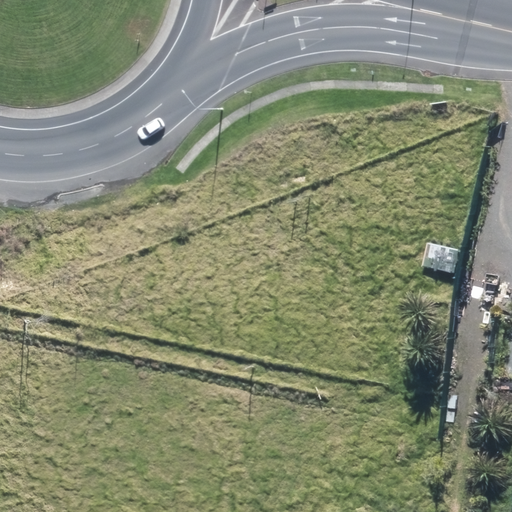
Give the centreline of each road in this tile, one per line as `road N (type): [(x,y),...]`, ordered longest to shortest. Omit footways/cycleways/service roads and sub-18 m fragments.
road 1 (secondary): [(432,17),(296,32),(184,77)]
road 2 (tertiary): [(61,511),(88,442),(102,340),(96,264)]
road 3 (tertiary): [(120,134),(96,264)]
